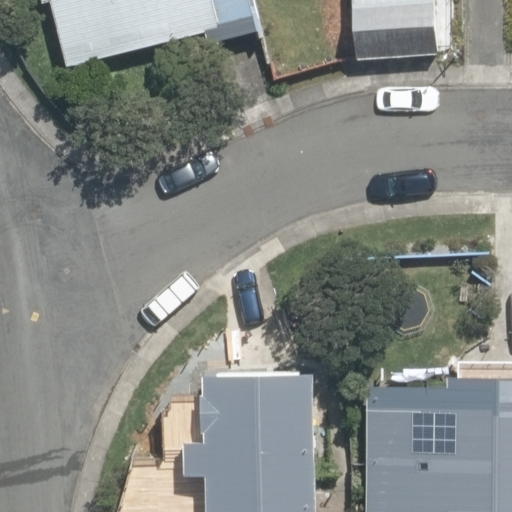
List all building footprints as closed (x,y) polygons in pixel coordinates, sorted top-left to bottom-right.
[(49,2),(64,68),(215,34),(206,0),(32,0),(34,5),(49,2)] [(255,0),(206,0),(215,34),(216,42),(263,31),(255,0)] [(430,0),(344,0),(342,63),(427,67),(430,0)] [(511,511),(511,364),(438,363),(437,384),(365,383),(361,511),(511,511)] [(304,511),(307,382),(191,380),(191,416),(174,416),(173,482),(206,482),(205,511),(304,511)]
